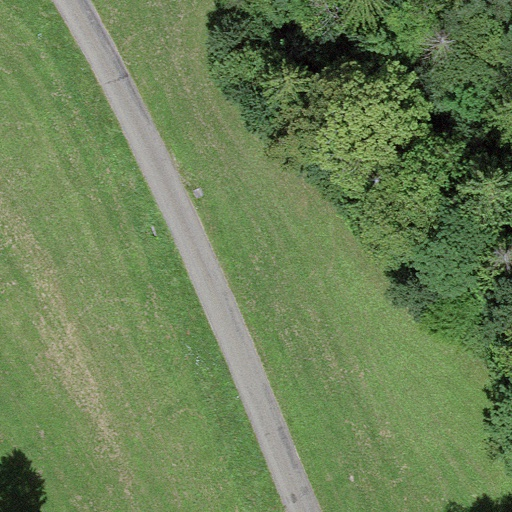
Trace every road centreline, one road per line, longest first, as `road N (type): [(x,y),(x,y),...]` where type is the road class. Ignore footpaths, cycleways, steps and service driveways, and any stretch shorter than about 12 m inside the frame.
road 1 (unclassified): [(308,511),(130,126),(59,0)]
road 2 (track): [(132,0),(219,15),(333,61),(511,196)]
